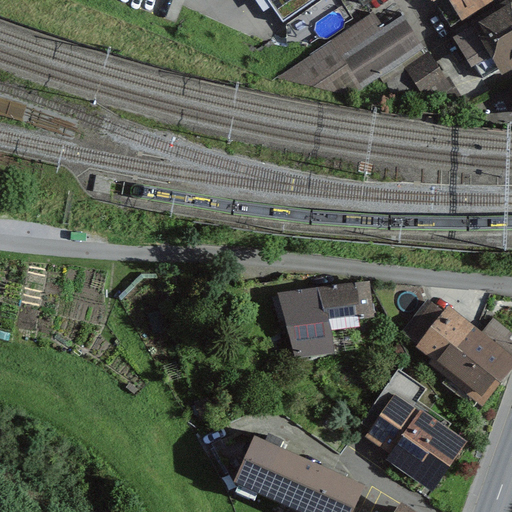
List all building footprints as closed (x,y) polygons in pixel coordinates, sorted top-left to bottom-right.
[(254,0),(263,13),(272,7),(282,22),(313,0),(358,0),(363,7),(372,0),(254,0)] [(461,21),(494,0),(430,0),(432,3),(434,2),(450,27),(460,20),(461,21)] [(484,78),(498,70),(501,75),(511,68),(511,0),(505,0),(469,22),(472,26),(452,38),(471,68),(476,65),(484,78)] [(373,15),(279,77),(352,95),(383,75),(421,50),(423,49),(403,18),(384,30),(373,15)] [(444,84),(421,50),(383,75),(392,96),(426,96),(426,107),(464,104),(449,80),(444,84)] [(370,281),(276,293),(295,360),(336,354),(331,324),(375,318),(370,281)] [(511,333),(511,331),(493,317),(482,332),(448,305),(443,312),(427,300),(401,332),(417,345),(415,347),(431,360),(428,364),(446,378),(441,383),(472,408),(476,403),(482,407),(511,369),(511,339),(509,337),(511,333)] [(406,355),(400,343),(393,346),(399,359),(406,355)] [(426,388),(398,369),(361,422),(371,429),(365,437),(390,454),(386,460),(432,492),(467,441),(448,428),(451,424),(417,400),(426,388)] [(208,398),(194,402),(200,422),(214,418),(208,398)] [(253,442),(240,436),(224,444),(219,446),(217,442),(211,445),(219,455),(236,478),(234,483),(239,485),(236,492),(255,500),(258,494),(297,511),(352,511),(364,486),(353,481),(355,477),(322,462),(320,466),(285,449),(288,442),(269,434),(265,441),(256,436),(253,442)] [(394,511),(381,511),(377,509),(374,511),(415,511),(401,502),(394,511)]
